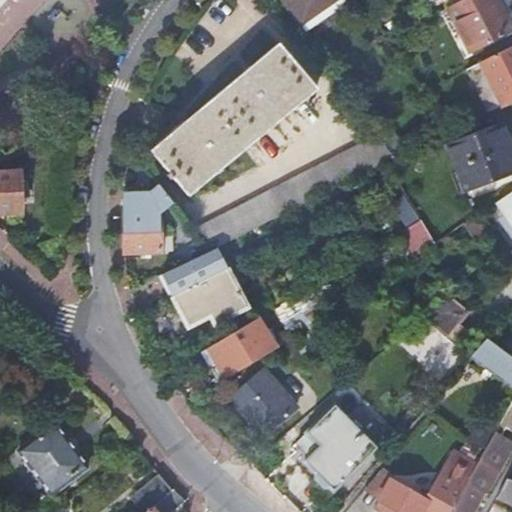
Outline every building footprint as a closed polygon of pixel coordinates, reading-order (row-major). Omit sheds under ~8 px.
[(348,1),(347,0),(286,0),(308,30),(348,1)] [(511,30),(511,24),(499,0),(459,0),(449,6),(472,50),(511,30)] [(318,90),(279,44),(152,150),(170,172),(167,175),(172,180),(175,178),(189,195),(318,90)] [(511,98),(511,44),(481,61),(502,103),(511,98)] [(511,146),(502,121),(460,138),(448,143),(468,192),(511,174),(511,146)] [(385,162),(394,158),(377,136),(194,229),(205,243),(211,251),(216,248),(254,229),(385,162)] [(0,208),(21,208),(18,169),(0,169),(0,208)] [(124,193),(124,199),(125,251),(125,253),(162,251),(172,250),(171,235),(161,235),(159,213),(173,202),(160,185),(151,192),(124,193)] [(511,193),(499,202),(511,221),(511,193)] [(411,225),(421,219),(410,203),(402,209),(411,225)] [(227,267),(216,248),(211,251),(202,255),(131,289),(137,313),(173,295),(227,267)] [(142,325),(149,345),(189,324),(189,325),(211,314),(215,322),(248,306),(227,267),(173,295),(179,306),(142,325)] [(438,290),(430,281),(411,298),(418,307),(438,290)] [(449,333),(469,309),(446,291),(426,315),(449,333)] [(331,329),(322,315),(297,331),(306,346),(331,329)] [(206,348),(224,378),(257,357),(240,328),(206,348)] [(511,356),(503,349),(487,337),(472,356),(511,387),(511,356)] [(257,357),(224,378),(225,379),(258,358),(257,357)] [(273,416),(278,422),(294,405),(259,369),(229,399),(260,429),(273,416)] [(377,448),(337,405),(293,448),(334,490),(377,448)] [(265,435),(278,422),(273,416),(260,429),(265,435)] [(17,450),(23,457),(60,432),(53,422),(17,450)] [(60,432),(23,457),(50,494),(86,466),(60,432)] [(451,511),(473,511),(477,505),(480,506),(501,469),(511,448),(511,440),(496,432),(486,449),(481,459),(460,496),(451,511)] [(138,447),(128,433),(111,446),(121,460),(138,447)] [(132,496),(145,511),(173,489),(160,472),(132,496)] [(511,504),(511,480),(508,479),(497,498),(511,504)] [(380,501),(401,511),(421,511),(428,501),(391,480),(380,500),(380,501)] [(170,511),(186,499),(174,488),(173,489),(145,511),(144,511),(170,511)] [(382,511),(400,511),(401,511),(380,501),(376,508),(382,511)] [(59,511),(66,507),(64,503),(51,511),(59,511)]
